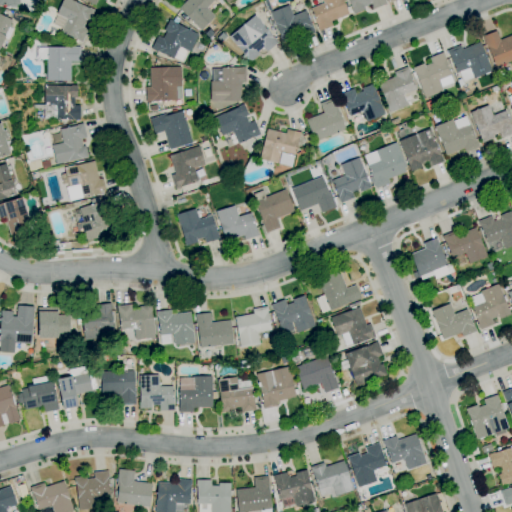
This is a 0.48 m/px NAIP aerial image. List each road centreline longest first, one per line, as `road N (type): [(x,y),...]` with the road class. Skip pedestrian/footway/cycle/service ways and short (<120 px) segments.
road 1 (residential): [(511,168),(231,278),(121,269),(46,273),(0,259)]
road 2 (residential): [(511,352),(275,442),(68,441),(0,463)]
road 3 (tertiary): [(369,228),(470,511)]
road 4 (residential): [(140,0),(117,45),(111,95),(153,230),(153,273)]
road 5 (residential): [(490,0),(304,74),(285,91)]
